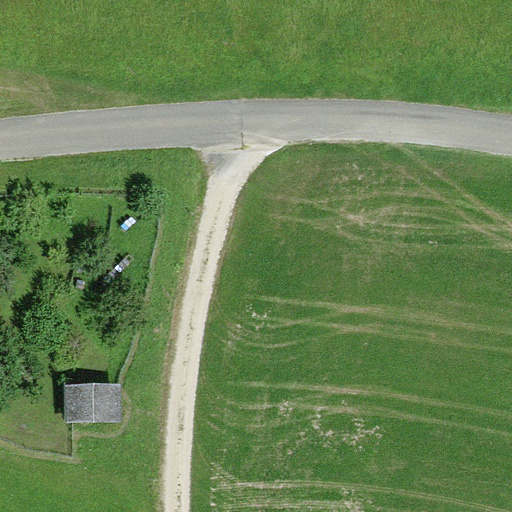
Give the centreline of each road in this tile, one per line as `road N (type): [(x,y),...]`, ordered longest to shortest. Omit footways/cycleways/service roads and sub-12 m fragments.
road 1 (unclassified): [(511,140),(264,120),(0,142)]
road 2 (track): [(173,511),(187,325),(212,218),(264,120)]
